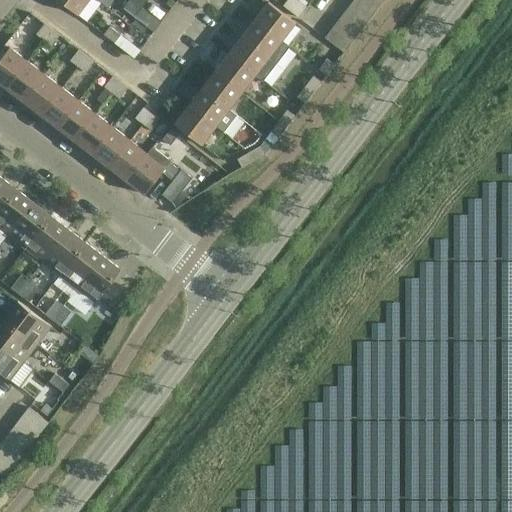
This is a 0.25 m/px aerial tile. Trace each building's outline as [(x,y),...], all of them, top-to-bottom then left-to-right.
[(87,0),(58,0),(77,14),(87,0)] [(141,7),(131,0),(128,0),(124,6),(135,14),(141,7)] [(297,0),(286,0),(282,6),(290,11),(298,0),(297,0)] [(298,0),(290,11),(297,17),(305,6),(298,0)] [(371,15),(351,0),(345,9),(364,24),(371,15)] [(378,5),(371,0),(351,0),(371,15),(378,5)] [(267,1),(254,19),(281,40),(294,22),(267,1)] [(364,24),(345,9),(338,18),(357,33),(364,24)] [(357,33),(338,18),(331,28),(350,42),(357,33)] [(254,19),(240,36),(275,63),(289,46),(281,40),(254,19)] [(139,50),(108,27),(102,22),(97,29),(133,57),(139,50)] [(35,34),(43,40),(51,29),(43,23),(35,34)] [(350,42),(331,28),(324,37),(343,52),(350,42)] [(51,29),(43,40),(50,45),(58,35),(51,29)] [(240,36),(227,54),(254,74),(262,81),(275,63),(240,36)] [(0,57),(0,82),(6,87),(27,60),(9,46),(0,57)] [(70,60),(77,66),(85,55),(78,50),(70,60)] [(227,54),(214,71),(241,91),(254,74),(227,54)] [(85,55),(77,66),(85,72),(93,61),(85,55)] [(326,75),(334,64),(326,58),(318,69),(326,75)] [(27,60),(6,87),(23,101),(44,73),(27,60)] [(214,71),(201,88),(236,115),(248,98),(241,92),(241,91),(214,71)] [(44,73),(23,101),(40,114),(61,87),(44,73)] [(313,75),(305,86),(313,92),(321,82),(313,75)] [(104,86),(111,92),(119,82),(112,76),(104,86)] [(119,82),(111,92),(119,98),(127,87),(119,82)] [(313,92),(305,86),(297,96),(305,103),(313,92)] [(61,87),(40,114),(57,127),(78,100),(61,87)] [(201,88),(188,105),(215,126),(215,125),(223,131),(236,115),(201,88)] [(78,100),(57,127),(74,140),(95,113),(78,100)] [(215,126),(188,105),(174,123),(201,144),(215,126)] [(134,118),(142,123),(150,113),(143,107),(134,118)] [(287,110),(279,121),(287,127),(295,116),(287,110)] [(95,113),(74,140),(91,153),(112,126),(95,113)] [(150,113),(142,123),(149,129),(158,119),(150,113)] [(287,127),(279,121),(271,131),(278,137),(287,127)] [(112,126),(91,153),(109,167),(130,139),(112,126)] [(178,134),(170,128),(162,139),(169,145),(178,134)] [(130,139),(109,167),(126,180),(147,152),(130,139)] [(260,145),(248,152),(253,160),(265,154),(260,145)] [(147,152),(126,180),(144,194),(165,166),(169,160),(151,146),(147,152)] [(253,160),(248,152),(237,158),(241,167),(253,160)] [(0,176),(0,207),(15,188),(0,176)] [(15,188),(0,207),(0,228),(7,234),(32,201),(15,188)] [(32,201),(7,234),(24,247),(50,214),(32,201)] [(50,214),(24,247),(42,261),(67,228),(50,214)] [(67,228),(42,261),(59,274),(84,241),(67,228)] [(84,241),(59,274),(76,287),(101,254),(84,241)] [(101,254),(76,287),(94,301),(120,268),(101,254)] [(10,287),(17,293),(28,279),(21,273),(10,287)] [(28,279),(17,293),(25,299),(36,285),(28,279)] [(44,314),(52,319),(63,305),(55,299),(44,314)] [(17,300),(3,318),(36,344),(50,326),(17,300)] [(63,305),(52,319),(59,325),(70,311),(63,305)] [(3,318),(0,322),(0,343),(23,361),(36,344),(3,318)] [(23,361),(0,343),(0,372),(9,379),(23,361)] [(99,356),(85,345),(79,352),(93,363),(99,356)] [(54,373),(49,381),(63,391),(68,384),(54,373)] [(63,391),(49,381),(43,388),(57,399),(63,391)] [(28,406),(21,416),(41,431),(48,422),(28,406)] [(21,416),(13,425),(34,440),(41,431),(21,416)] [(13,425),(6,434),(26,449),(34,440),(13,425)] [(6,434),(0,442),(0,443),(19,459),(26,449),(6,434)] [(0,443),(0,458),(12,468),(19,459),(0,443)] [(12,468),(0,458),(0,473),(5,477),(12,468)]
